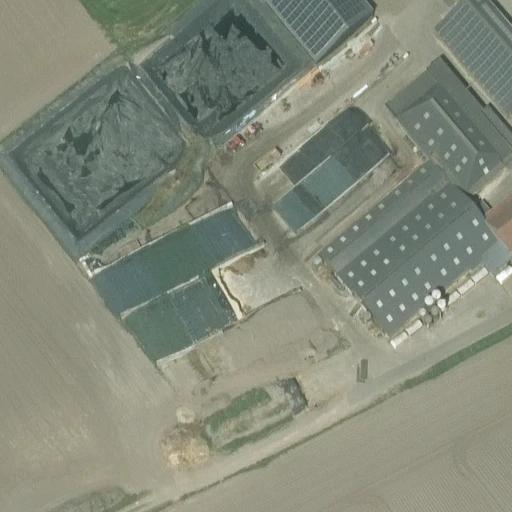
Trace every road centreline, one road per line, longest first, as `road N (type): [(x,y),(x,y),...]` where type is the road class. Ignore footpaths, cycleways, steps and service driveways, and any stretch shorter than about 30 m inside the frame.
road 1 (track): [(365,394),(140,511)]
road 2 (unclassified): [(365,394),(511,318)]
